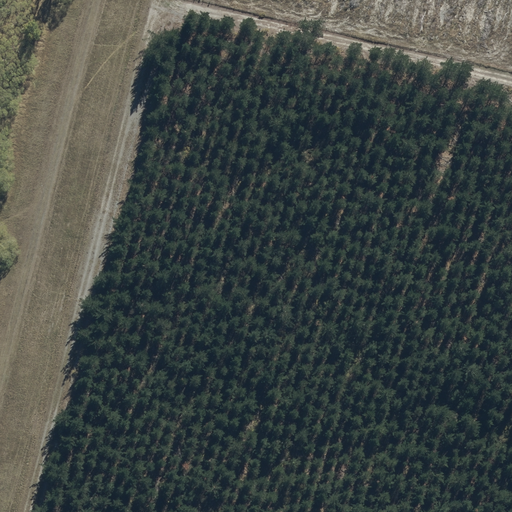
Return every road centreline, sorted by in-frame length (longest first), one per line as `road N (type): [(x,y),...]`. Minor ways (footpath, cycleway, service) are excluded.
road 1 (track): [(159,0),(28,511)]
road 2 (track): [(0,386),(99,0)]
road 3 (track): [(511,77),(159,2)]
